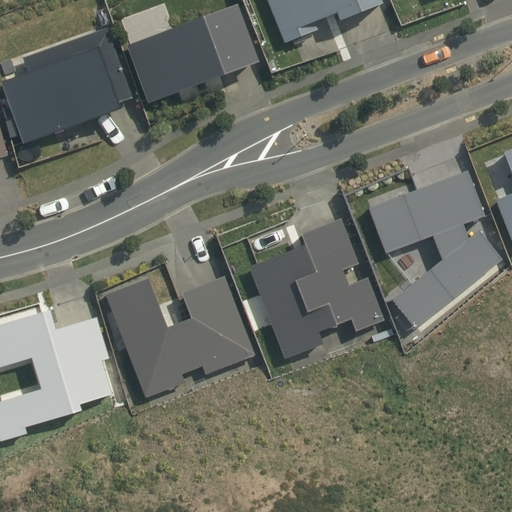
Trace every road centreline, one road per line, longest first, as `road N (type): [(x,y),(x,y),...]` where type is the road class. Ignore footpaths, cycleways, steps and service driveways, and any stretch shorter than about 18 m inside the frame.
road 1 (residential): [(241,162),(289,120),(445,54),(511,35)]
road 2 (residential): [(511,84),(320,153),(241,162)]
road 3 (residential): [(0,253),(241,162)]
